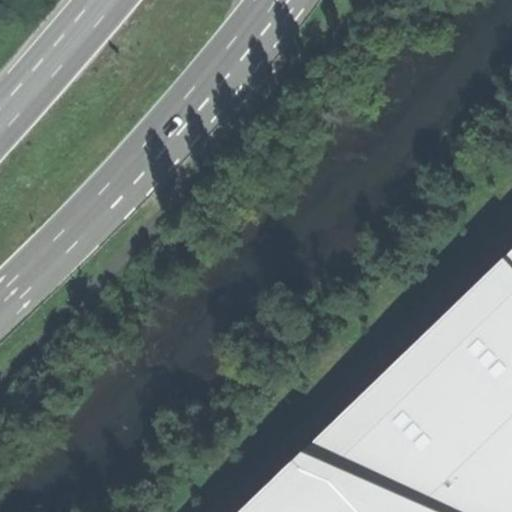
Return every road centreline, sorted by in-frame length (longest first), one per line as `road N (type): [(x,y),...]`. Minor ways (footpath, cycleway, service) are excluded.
road 1 (primary): [(0,306),(238,61),(282,0)]
road 2 (primary): [(102,0),(0,114)]
